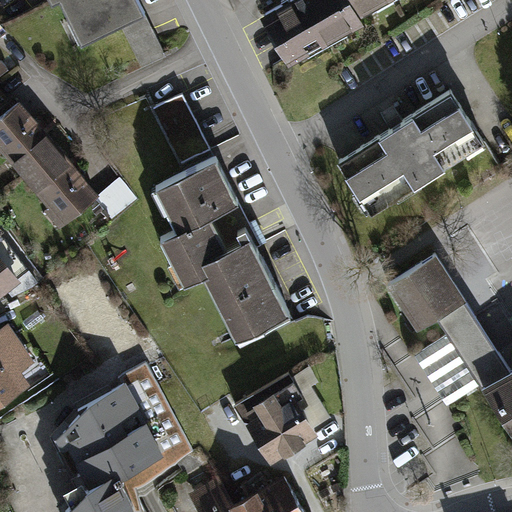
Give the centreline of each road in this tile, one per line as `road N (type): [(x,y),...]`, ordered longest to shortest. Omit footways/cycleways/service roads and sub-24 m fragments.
road 1 (residential): [(279,149),(318,219),(342,286),(374,511)]
road 2 (residential): [(279,149),(511,3)]
road 3 (residential): [(206,0),(279,149)]
